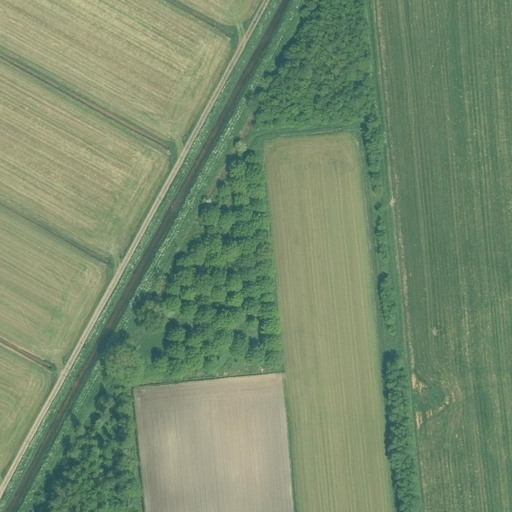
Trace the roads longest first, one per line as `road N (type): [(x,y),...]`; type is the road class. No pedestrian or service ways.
road 1 (track): [(0,494),(269,0)]
road 2 (track): [(408,511),(360,0)]
